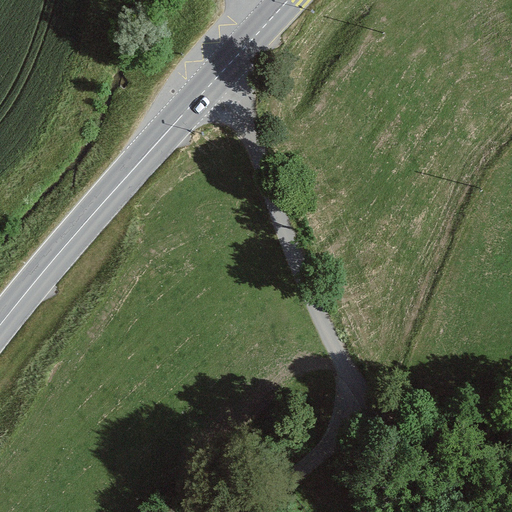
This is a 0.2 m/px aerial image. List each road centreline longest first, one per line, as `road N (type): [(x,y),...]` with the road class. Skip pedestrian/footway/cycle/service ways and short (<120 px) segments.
road 1 (unclassified): [(224,68),(337,354),(375,410),(407,437)]
road 2 (secondary): [(224,68),(0,325)]
